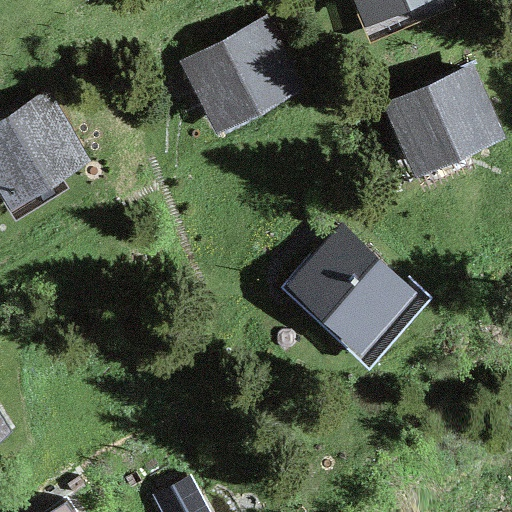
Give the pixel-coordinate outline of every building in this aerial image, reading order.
[(363,0),(367,9),(388,0),(363,0)] [(261,20),(189,59),(215,107),(252,87),(257,96),(292,78),(261,20)] [(465,67),(391,101),(414,150),(453,132),(457,142),(493,126),(465,67)] [(44,97),(0,123),(0,172),(12,192),(78,152),(44,97)] [(403,284),(343,230),(302,274),(336,304),(329,312),(355,336),(403,284)] [(204,511),(186,476),(158,491),(168,511),(204,511)] [(75,511),(65,499),(46,511),(75,511)]
